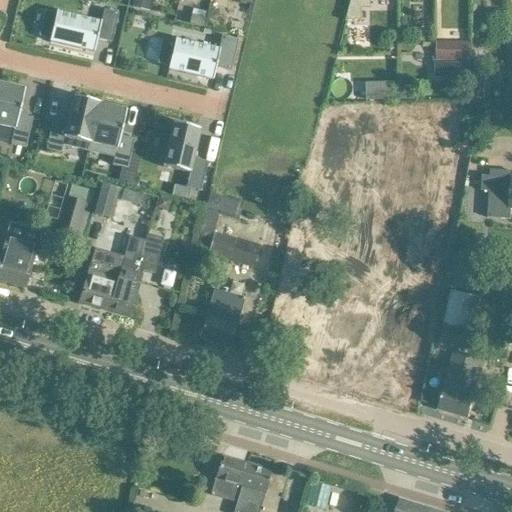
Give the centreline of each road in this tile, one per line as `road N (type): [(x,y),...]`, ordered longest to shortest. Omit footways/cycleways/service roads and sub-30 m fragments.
road 1 (residential): [(400,424),(0,302)]
road 2 (primary): [(389,455),(0,339)]
road 3 (residential): [(0,51),(223,104)]
road 4 (primary): [(511,492),(389,455)]
